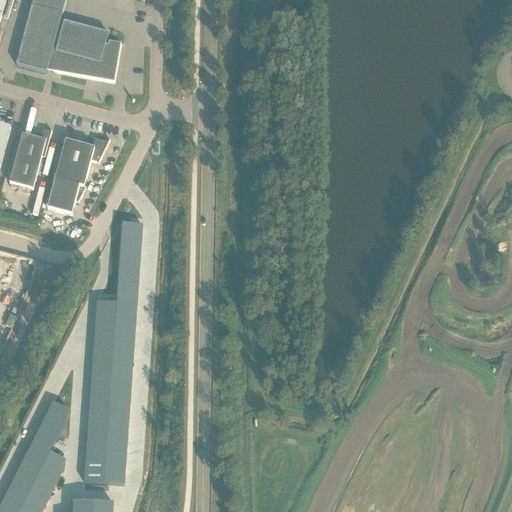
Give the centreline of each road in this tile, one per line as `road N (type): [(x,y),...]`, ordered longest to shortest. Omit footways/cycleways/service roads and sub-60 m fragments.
road 1 (tertiary): [(202,511),(208,110)]
road 2 (unclassified): [(0,242),(58,257),(87,249),(150,128)]
road 3 (unclassified): [(150,128),(0,87)]
road 4 (unknown): [(64,257),(22,315),(0,367)]
